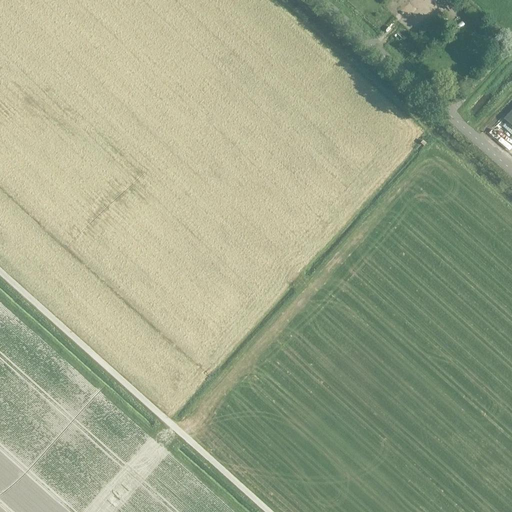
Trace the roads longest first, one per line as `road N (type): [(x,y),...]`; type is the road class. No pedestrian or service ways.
road 1 (track): [(0,272),(268,511)]
road 2 (unclassified): [(511,174),(315,0)]
